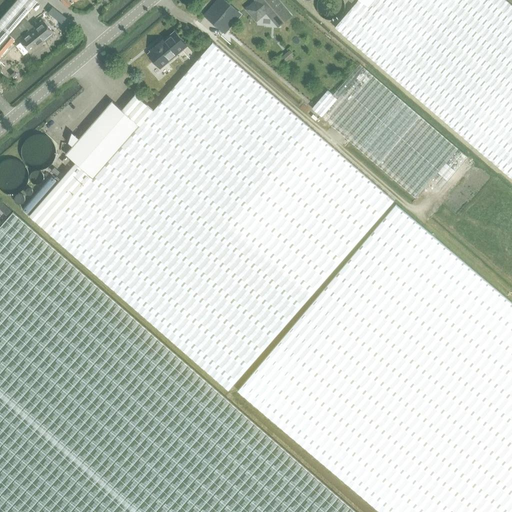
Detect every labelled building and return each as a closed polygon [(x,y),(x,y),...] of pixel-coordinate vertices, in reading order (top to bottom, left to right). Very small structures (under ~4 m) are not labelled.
[(29,32),(33,28),(24,18),(37,3),(34,0),(16,0),(0,19),(0,45),(10,34),(14,38),(26,28),(29,32)] [(64,0),(60,0),(59,1),(66,9),(69,6),(64,0)] [(224,0),(218,0),(204,17),(223,33),(240,14),(224,0)] [(276,0),(255,0),(257,2),(247,9),(257,20),(267,11),(269,14),(268,15),(278,26),(290,16),(276,0)] [(344,10),(344,8),(344,6),(342,3),(339,1),(335,0),(334,0),(331,1),(328,3),(326,6),(325,8),(325,10),(326,13),(326,15),(327,17),(330,19),(332,19),(334,20),(337,19),(339,19),(341,17),(343,14),(344,12),(344,10)] [(511,4),(507,0),(374,0),(369,7),(360,0),(356,0),(334,28),(511,177),(511,4)] [(42,20),(33,28),(36,32),(32,36),(39,44),(52,33),(42,20)] [(29,52),(39,44),(32,36),(36,32),(33,28),(29,32),(19,40),(21,42),(16,46),(24,55),(29,51),(29,52)] [(187,46),(175,31),(164,41),(163,39),(150,50),(152,51),(148,54),(160,68),(187,46)] [(154,110),(48,231),(229,389),(286,324),(332,272),(394,201),(213,42),(154,110)] [(458,148),(359,63),(331,95),(326,91),(311,108),(414,198),(458,148)] [(76,162),(30,215),(48,231),(154,110),(136,94),(122,110),(113,101),(80,139),(73,146),(67,154),(70,157),(76,162)] [(61,161),(65,165),(70,160),(66,156),(61,161)] [(511,511),(511,302),(396,204),(238,390),(382,511),(511,511)] [(0,511),(357,511),(13,212),(0,226),(0,511)]
